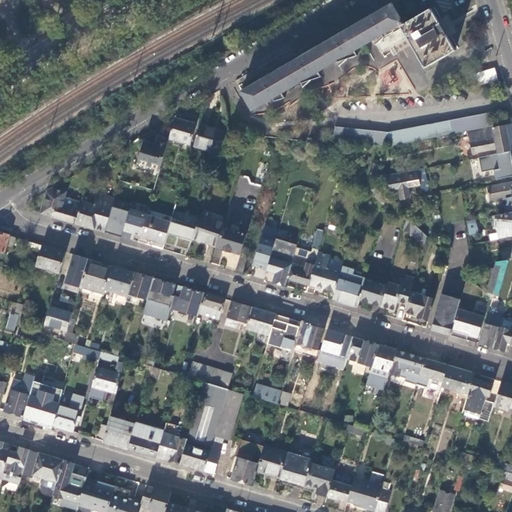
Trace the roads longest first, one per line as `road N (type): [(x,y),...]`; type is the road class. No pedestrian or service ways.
road 1 (residential): [(0,200),(32,225),(511,366)]
road 2 (residential): [(0,198),(347,0)]
road 3 (residential): [(0,426),(293,511)]
road 4 (tertiary): [(0,84),(147,0)]
